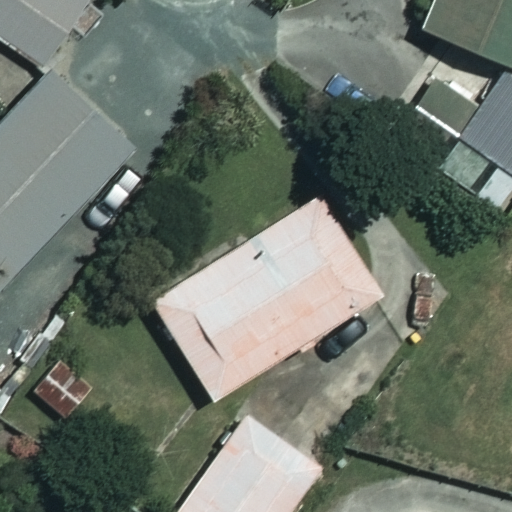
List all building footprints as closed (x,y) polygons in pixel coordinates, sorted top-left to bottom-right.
[(0,0),(0,24),(47,56),(84,0),(0,0)] [(511,0),(443,0),(432,28),(511,60),(511,0)] [(60,64),(0,126),(0,285),(10,295),(150,149),(60,64)] [(495,207),(511,178),(511,80),(488,66),(471,94),(432,70),(388,143),(495,207)] [(338,186),(161,295),(223,394),(400,284),(338,186)] [(251,411),(181,511),(283,511),(320,458),(251,411)]
